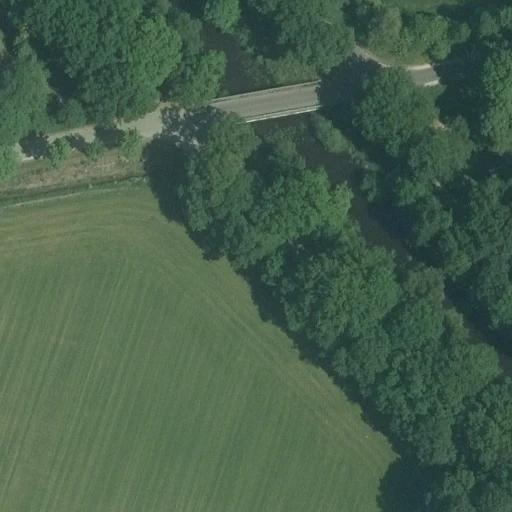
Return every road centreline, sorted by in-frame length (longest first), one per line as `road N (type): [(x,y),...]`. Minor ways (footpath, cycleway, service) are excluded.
road 1 (unclassified): [(511,490),(178,123)]
road 2 (unclassified): [(357,88),(368,118),(511,269)]
road 3 (unclassified): [(178,123),(0,158)]
road 4 (track): [(178,123),(61,0)]
road 5 (unclassified): [(357,88),(511,57)]
road 6 (unclassified): [(327,94),(178,123)]
road 7 (unclassified): [(263,0),(350,51),(357,88)]
